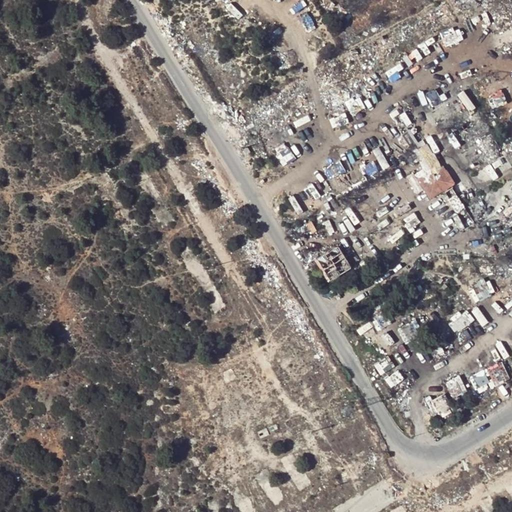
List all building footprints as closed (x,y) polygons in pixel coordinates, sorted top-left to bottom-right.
[(404,135),(412,130),(395,103),(387,108),(404,135)] [(414,151),(427,164),(437,154),(425,141),(414,151)] [(428,202),(457,185),(442,156),(412,173),(428,202)] [(315,256),(326,275),(348,263),(337,243),(315,256)] [(486,280),(476,291),(483,298),(494,288),(486,280)]
